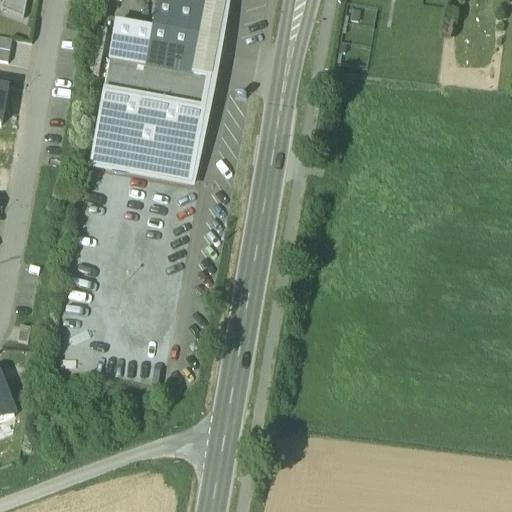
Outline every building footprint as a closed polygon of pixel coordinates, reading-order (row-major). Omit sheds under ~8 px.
[(6,3),(2,14),(24,24),(28,0),(9,0),(8,4),(6,3)] [(226,6),(195,0),(159,0),(153,34),(117,27),(110,66),(104,100),(91,171),(108,174),(109,173),(109,172),(112,170),(184,183),(190,178),(208,85),(201,84),(201,83),(194,81),(202,36),(220,39),(226,6)] [(0,53),(11,56),(13,44),(0,41),(0,53)] [(0,66),(9,68),(11,56),(0,53),(0,66)] [(31,332),(21,330),(18,345),(28,347),(31,332)] [(0,425),(15,420),(0,381),(0,425)]
